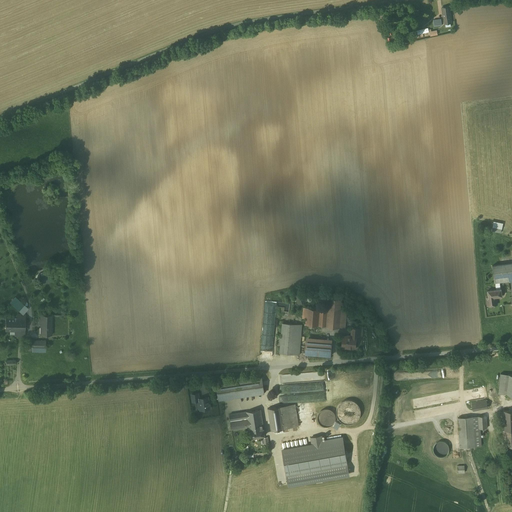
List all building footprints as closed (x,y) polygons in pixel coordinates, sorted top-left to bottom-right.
[(451,23),(449,6),(442,7),(443,18),(444,18),(444,24),(451,23)] [(405,34),(406,37),(429,32),(428,28),(405,34)] [(494,282),(495,282),(499,282),(509,280),(509,281),(511,280),(511,263),(492,266),(494,282)] [(293,290),(298,304),(305,301),(301,287),(293,290)] [(487,290),(488,297),(495,297),(501,296),(500,289),(496,289),(487,290)] [(24,314),(30,307),(17,295),(11,302),(24,314)] [(341,313),(342,298),(328,296),(327,309),(331,309),(331,307),(336,308),(336,312),(341,313)] [(486,297),(487,306),(497,304),(496,300),(495,297),(488,297),(486,297)] [(340,327),(341,313),(336,312),(336,308),(331,307),(331,309),(327,309),(304,307),(303,318),(306,318),(306,324),(340,327)] [(41,314),(41,326),(51,326),(51,314),(41,314)] [(18,318),(6,317),(5,330),(14,331),(14,335),(18,336),(18,318)] [(302,324),(282,323),(280,353),(300,355),(302,324)] [(41,334),(51,334),(51,326),(41,326),(41,334)] [(352,336),(343,336),(342,346),(355,347),(356,338),(356,337),(352,336)] [(329,339),(302,345),(304,353),(331,346),(329,339)] [(511,374),(500,373),(498,393),(511,395),(511,374)] [(262,377),(217,384),(219,399),(264,392),(262,377)] [(305,403),(317,402),(316,394),(313,394),(313,395),(309,396),(309,397),(305,398),(305,403)] [(208,396),(199,398),(198,398),(199,401),(200,405),(198,405),(199,408),(200,408),(200,410),(210,408),(208,396)] [(361,410),(353,397),(337,407),(344,418),(343,418),(348,426),(362,418),(358,412),(361,410)] [(498,397),(471,403),(472,410),(499,405),(498,397)] [(276,406),(266,408),(267,414),(271,430),(272,430),(299,426),(295,403),(276,406)] [(328,407),(325,407),(322,409),(320,410),(319,412),(318,415),(318,417),(319,420),(321,422),(322,424),(325,425),(329,425),(331,424),(333,423),(334,422),(336,419),(336,417),(336,415),(335,412),(334,410),(331,408),(328,407)] [(249,427),(251,437),(264,435),(263,425),(260,410),(230,414),(232,430),(247,427),(249,427)] [(511,410),(503,411),(504,430),(511,429),(511,410)] [(486,415),(477,416),(478,429),(487,428),(486,415)] [(473,416),(458,418),(460,448),(475,447),(473,416)] [(287,468),(347,457),(343,437),(324,441),(322,434),(312,436),(313,443),(283,448),(287,468)] [(433,448),(433,451),(434,454),(436,456),(439,457),(442,458),(446,456),(448,454),(449,450),(448,447),(447,444),(444,442),(441,441),(439,442),(437,443),(434,445),(433,448)]
